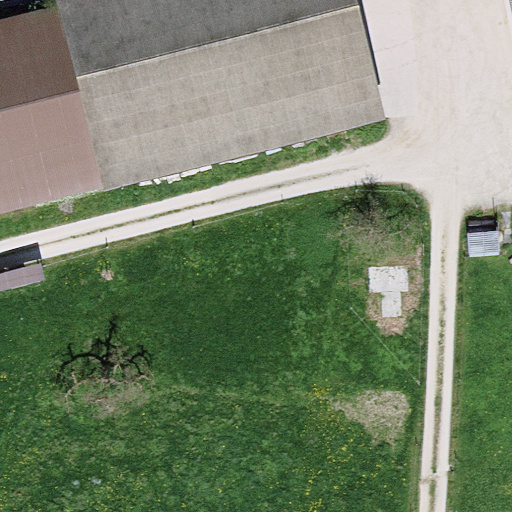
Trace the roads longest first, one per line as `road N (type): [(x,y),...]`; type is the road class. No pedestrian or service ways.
road 1 (residential): [(426,0),(440,153),(442,511)]
road 2 (track): [(440,153),(343,166),(0,258)]
